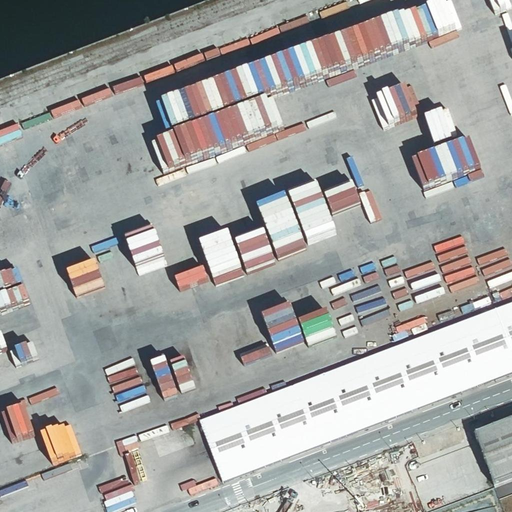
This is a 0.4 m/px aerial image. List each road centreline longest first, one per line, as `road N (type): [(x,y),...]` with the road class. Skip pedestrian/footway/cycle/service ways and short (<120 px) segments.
road 1 (unknown): [(511,186),(188,300),(68,352),(92,427)]
road 2 (unknown): [(327,250),(346,311),(333,334),(92,427)]
road 3 (unclassified): [(511,391),(192,511)]
road 4 (unknown): [(0,379),(68,352),(46,282)]
